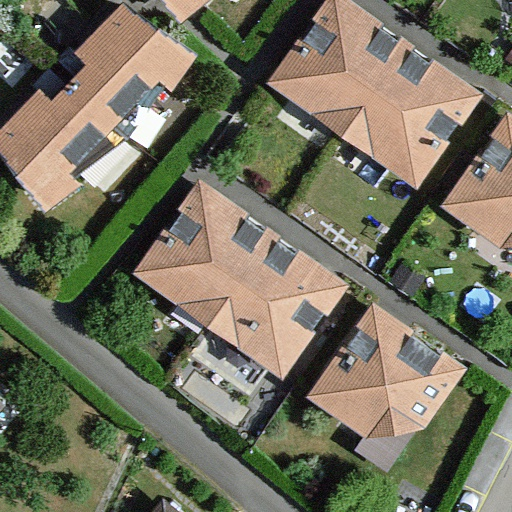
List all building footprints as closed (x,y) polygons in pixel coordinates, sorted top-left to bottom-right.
[(127,0),(104,0),(0,112),(0,156),(53,206),(191,59),(127,0)] [(176,0),(196,23),(218,0),(176,0)] [(309,0),(260,62),(406,178),(478,88),(367,0),(309,0)] [(511,111),(502,104),(437,194),(511,247),(511,111)] [(202,176),(127,287),(275,387),(350,276),(202,176)] [(467,360),(371,295),(303,396),(399,460),(467,360)] [(204,511),(169,478),(136,511),(204,511)]
